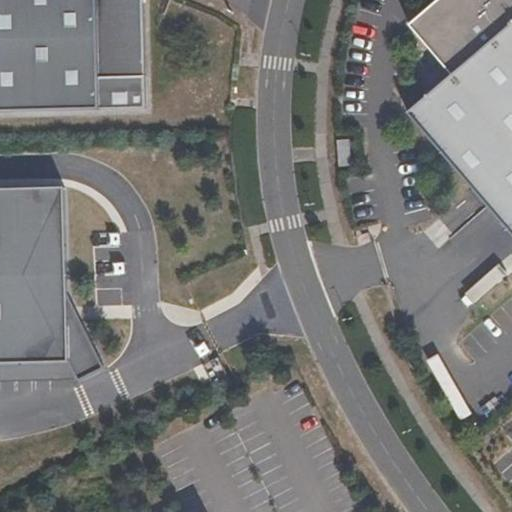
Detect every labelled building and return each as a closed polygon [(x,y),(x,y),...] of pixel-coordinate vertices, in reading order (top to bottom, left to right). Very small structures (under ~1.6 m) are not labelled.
[(0,0),(0,117),(154,112),(152,78),(106,80),(103,0),(0,0)] [(103,0),(106,80),(152,78),(149,0),(103,0)] [(511,0),(440,0),(409,26),(453,79),(511,28),(511,0)] [(511,28),(453,79),(408,117),(511,237),(511,28)] [(352,168),(350,141),(337,142),(339,169),(352,168)] [(73,186),(0,187),(0,363),(78,361),(73,186)]
